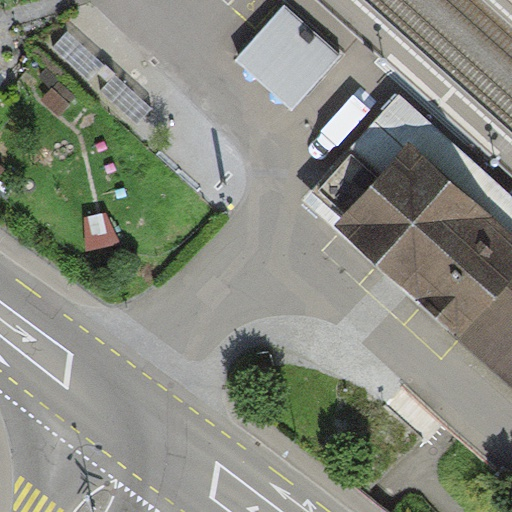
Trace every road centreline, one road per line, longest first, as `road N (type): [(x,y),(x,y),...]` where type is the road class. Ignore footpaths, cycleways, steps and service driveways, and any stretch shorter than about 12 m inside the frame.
road 1 (secondary): [(139,427),(0,318)]
road 2 (secondary): [(249,511),(139,427)]
